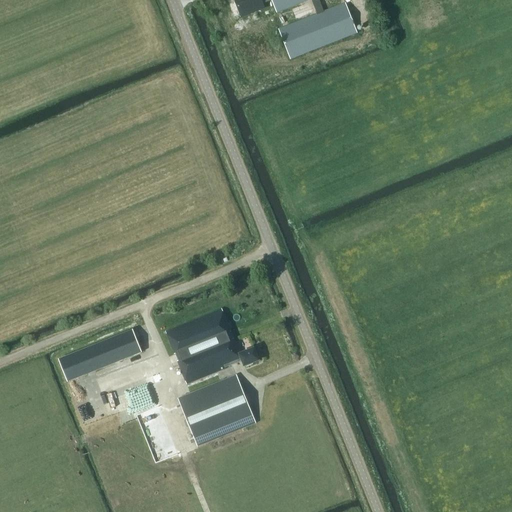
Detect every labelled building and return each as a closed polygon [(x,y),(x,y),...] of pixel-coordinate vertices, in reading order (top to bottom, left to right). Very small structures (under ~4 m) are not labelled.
[(240,0),(244,11),(268,2),(267,1),(270,0),(276,0),(281,11),(307,0),(240,0)] [(318,14),(278,29),(290,59),(357,33),(345,3),(323,12),(320,2),(314,4),(318,14)] [(246,367),(259,361),(253,349),(240,354),(234,339),(232,339),(230,333),(232,332),(222,309),(166,333),(175,356),(178,355),(180,362),(177,363),(187,385),(234,366),(234,365),(243,361),(246,367)] [(115,337),(124,360),(142,352),(133,330),(115,337)] [(115,337),(77,352),(86,375),(124,360),(115,337)] [(86,375),(77,352),(59,360),(68,382),(86,375)] [(178,401),(198,448),(256,423),(236,376),(178,401)] [(152,437),(162,432),(154,414),(144,419),(152,437)]
